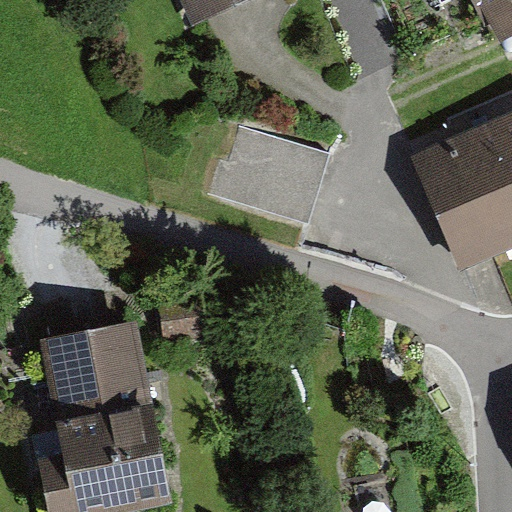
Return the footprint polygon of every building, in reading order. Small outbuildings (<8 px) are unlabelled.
[(183,0),(192,20),(235,0),(183,0)] [(511,0),(442,0),(445,5),(455,0),(475,0),(489,25),(494,23),(503,38),(511,33),(511,0)] [(511,105),(410,151),(461,263),(511,240),(511,105)] [(314,228),(334,151),(230,123),(210,200),(314,228)] [(40,446),(53,511),(65,511),(174,490),(172,479),(163,437),(138,312),(88,322),(48,330),(54,358),(47,359),(64,442),(40,446)]
